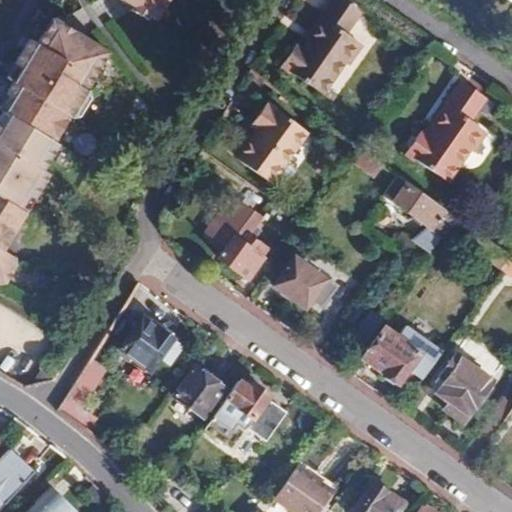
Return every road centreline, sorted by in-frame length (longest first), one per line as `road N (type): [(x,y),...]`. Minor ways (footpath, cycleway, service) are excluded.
road 1 (residential): [(511,511),(148,249)]
road 2 (residential): [(148,249),(156,200),(280,0)]
road 3 (residential): [(46,418),(148,249)]
road 4 (residential): [(511,84),(390,0)]
road 5 (unclassified): [(136,511),(46,418)]
